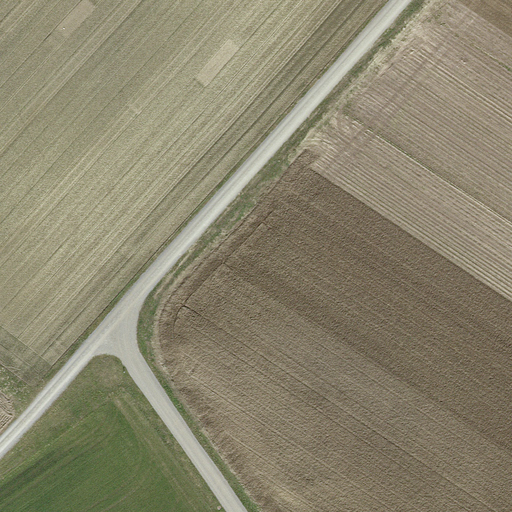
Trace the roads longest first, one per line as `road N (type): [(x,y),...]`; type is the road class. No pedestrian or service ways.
road 1 (track): [(0,447),(405,0)]
road 2 (track): [(108,330),(238,511)]
